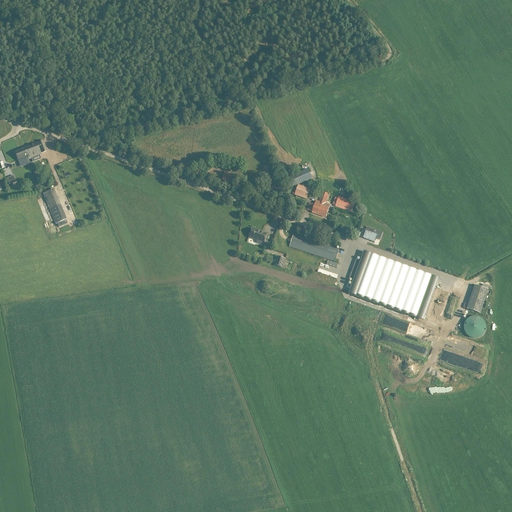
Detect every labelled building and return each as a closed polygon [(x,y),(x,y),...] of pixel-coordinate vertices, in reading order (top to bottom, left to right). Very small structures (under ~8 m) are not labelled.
[(37,143),(26,148),(27,152),(30,151),(31,153),(30,153),(32,158),(41,154),(41,153),(47,151),(43,142),(37,144),(37,143)] [(27,152),(26,148),(15,152),(18,160),(19,163),(32,158),(30,153),(31,153),(30,151),(27,152)] [(312,179),(308,169),(286,178),(290,188),(312,179)] [(13,176),(7,178),(9,184),(12,183),(13,186),(17,185),(13,176)] [(299,186),(296,193),(296,195),(306,199),(310,190),(299,186)] [(43,194),(50,210),(56,224),(58,227),(68,223),(61,205),(54,189),(43,194)] [(310,203),(309,205),(307,210),(312,212),(312,213),(326,217),(330,206),(326,204),(329,194),(322,192),(320,197),(321,197),(320,199),(322,199),(321,202),(316,201),(315,205),(310,203)] [(333,206),(352,212),(355,203),(336,196),(333,206)] [(367,227),(363,238),(374,242),(377,235),(372,233),(373,229),(367,227)] [(252,229),(249,237),(257,240),(257,243),(264,245),(268,234),(252,229)] [(290,247),(335,261),(339,250),(293,235),(290,247)] [(354,280),(349,294),(424,321),(439,279),(364,252),(361,261),(356,260),(349,279),(354,280)] [(301,269),(303,263),(294,261),(296,256),(289,255),(286,265),(301,269)] [(278,256),(275,266),(282,268),(285,259),(278,256)] [(475,285),(467,309),(480,314),(488,290),(475,285)] [(486,331),(486,328),(486,324),(484,321),(482,319),(478,317),(475,317),(472,317),(469,319),(466,321),(464,324),(464,328),(464,331),(466,334),(469,337),(472,338),(475,339),(478,338),(482,337),(484,334),(486,331)]
